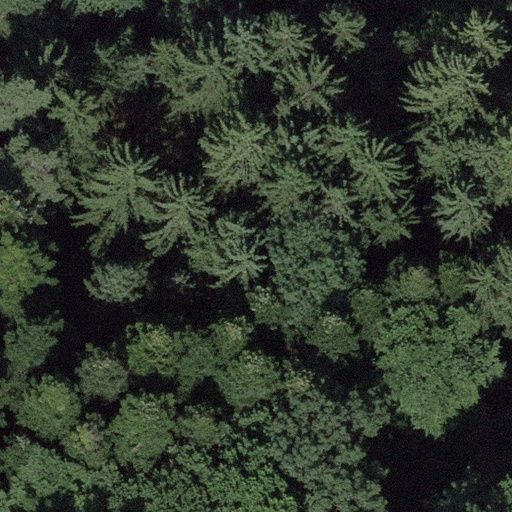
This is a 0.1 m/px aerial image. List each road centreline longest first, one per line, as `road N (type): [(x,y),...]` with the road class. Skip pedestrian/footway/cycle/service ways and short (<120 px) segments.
road 1 (track): [(511,59),(260,47),(0,102)]
road 2 (track): [(261,511),(319,482),(511,418)]
